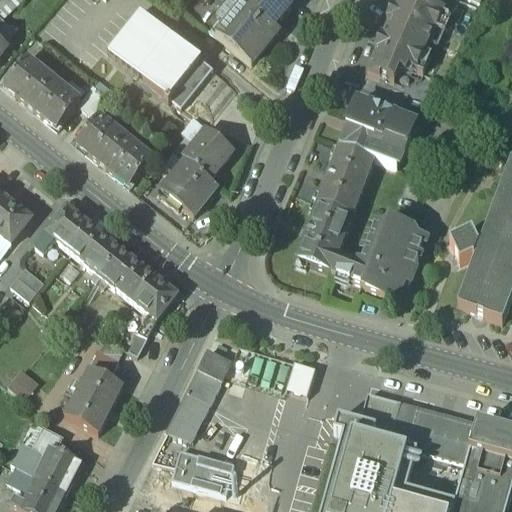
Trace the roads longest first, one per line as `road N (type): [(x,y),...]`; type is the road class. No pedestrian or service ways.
road 1 (residential): [(219,288),(345,0)]
road 2 (secondary): [(511,382),(249,306),(219,288)]
road 3 (secondary): [(219,288),(0,116)]
road 4 (residential): [(103,511),(219,288)]
